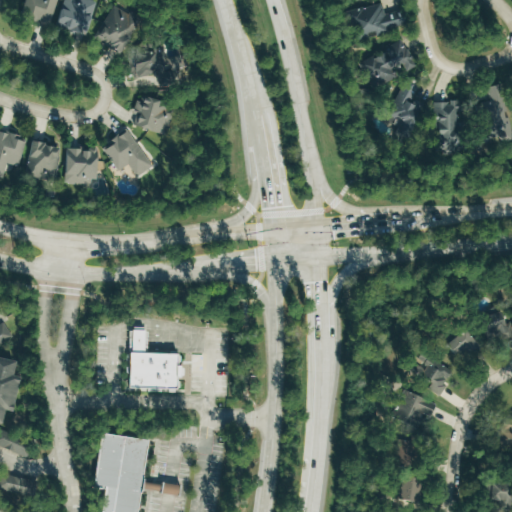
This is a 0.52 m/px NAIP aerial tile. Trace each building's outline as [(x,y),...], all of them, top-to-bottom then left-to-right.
[(26,0),(23,13),(53,21),(58,0),(26,0)] [(89,33),(98,1),(94,0),(66,0),(59,24),(89,33)] [(408,25),(404,10),(386,14),(383,2),(351,10),(357,33),(375,29),(376,33),(408,25)] [(132,13),(113,5),(100,36),(129,48),(143,16),(132,11),(132,13)] [(379,82),(398,79),(396,66),(406,64),(407,69),(413,69),(408,40),(390,42),(391,53),(362,58),(364,75),(377,73),(379,82)] [(137,78),(181,68),(178,51),(166,54),(164,45),(132,52),(137,78)] [(404,118),(398,134),(411,139),(426,103),(414,98),(419,86),(405,80),(391,113),(404,118)] [(489,85),(489,96),(486,96),(486,121),(498,121),(498,135),(508,135),(507,85),(489,85)] [(175,106),(163,104),(164,99),(141,94),(134,126),(169,133),(175,106)] [(435,101),(436,115),(442,115),(442,141),(462,141),(461,121),(459,121),(459,112),(465,111),(465,101),(435,101)] [(0,176),(4,178),(8,163),(20,166),(27,140),(18,138),(19,134),(0,129),(0,176)] [(103,145),(119,171),(131,164),(138,176),(153,167),(131,129),(103,145)] [(27,173),(56,178),(62,145),(33,140),(27,173)] [(68,147),(66,183),(91,184),(91,178),(99,178),(100,149),(68,147)] [(511,322),(508,323),(505,308),(483,312),(488,340),(511,336),(511,322)] [(0,345),(14,336),(5,322),(0,325),(0,345)] [(461,357),(469,351),(473,356),(483,349),(469,329),(451,342),(461,357)] [(174,389),(127,388),(128,353),(175,354),(174,389)] [(20,360),(0,355),(0,421),(6,422),(8,410),(18,411),(24,376),(18,375),(20,360)] [(440,395),(456,373),(432,355),(423,367),(421,366),(414,376),(440,395)] [(437,401),(409,391),(395,429),(423,439),(437,401)] [(511,438),(511,418),(506,417),(502,437),(511,438)] [(36,442),(8,432),(3,448),(31,458),(36,442)] [(99,511),(133,511),(145,440),(99,432),(90,488),(103,491),(99,511)] [(420,465),(423,442),(407,440),(403,462),(420,465)] [(422,502),(426,478),(404,475),(400,498),(422,502)] [(36,477),(1,477),(1,493),(36,493),(36,477)] [(511,511),(511,481),(494,481),(493,511),(511,511)]
